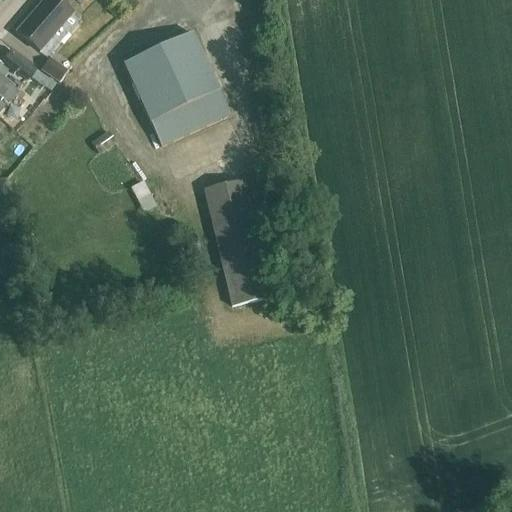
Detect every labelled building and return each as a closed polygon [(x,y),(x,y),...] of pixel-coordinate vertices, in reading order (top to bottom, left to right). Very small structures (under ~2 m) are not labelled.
[(44,0),(16,34),(46,59),(79,21),(54,0),(44,0)] [(124,64),(160,149),(230,119),(191,33),(124,64)] [(13,53),(3,64),(25,83),(34,72),(13,53)] [(40,71),(58,84),(66,73),(48,60),(40,71)] [(1,67),(0,65),(0,112),(4,108),(7,110),(8,109),(4,105),(13,94),(0,82),(0,81),(5,76),(2,73),(4,70),(1,67)] [(134,185),(146,212),(160,206),(147,179),(134,185)] [(203,191),(231,309),(270,299),(242,182),(203,191)]
